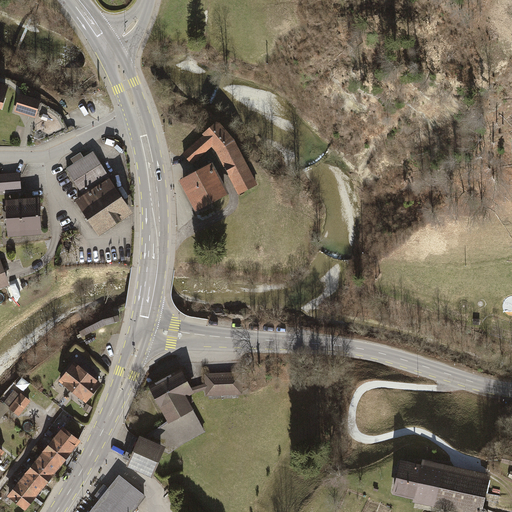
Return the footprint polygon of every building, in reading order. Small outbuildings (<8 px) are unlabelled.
[(39,102),(18,96),(13,113),(34,120),(39,102)] [(218,122),(180,154),(190,166),(213,148),(219,156),(238,196),(258,186),(237,143),(218,122)] [(63,170),(77,191),(104,174),(96,161),(90,152),(82,158),(78,151),(68,158),(72,164),(63,170)] [(179,183),(195,214),(228,197),(212,165),(179,183)] [(17,174),(0,174),(0,191),(18,191),(17,174)] [(107,178),(71,201),(90,231),(101,224),(104,229),(115,221),(129,213),(107,178)] [(39,201),(20,202),(21,233),(40,232),(39,201)] [(20,202),(2,203),(3,234),(21,233),(20,202)] [(0,260),(0,289),(9,286),(8,283),(0,260)] [(18,279),(8,283),(9,286),(13,298),(23,290),(18,279)] [(475,321),(472,322),(472,328),(481,328),(481,321),(478,321),(478,316),(475,316),(475,321)] [(116,317),(102,322),(79,333),(81,339),(105,327),(118,323),(116,317)] [(85,406),(98,386),(90,380),(76,371),(69,366),(58,383),(67,389),(64,392),(85,406)] [(150,387),(169,423),(191,411),(185,400),(193,396),(192,395),(190,390),(180,372),(150,387)] [(205,391),(205,399),(243,398),(243,377),(205,377),(205,386),(205,391)] [(205,386),(190,390),(192,395),(205,391),(205,386)] [(27,403),(19,396),(7,409),(16,417),(27,403)] [(72,420),(65,416),(61,421),(68,426),(72,420)] [(58,429),(49,441),(69,457),(78,445),(58,429)] [(136,438),(127,462),(151,472),(161,448),(142,441),(136,438)] [(49,441),(40,452),(59,468),(69,457),(49,441)] [(40,452),(30,464),(50,480),(59,468),(40,452)] [(416,466),(396,461),(388,496),(409,501),(408,504),(444,511),(479,511),(488,476),(417,460),(416,466)] [(30,464),(21,475),(41,491),(50,480),(30,464)] [(21,475),(11,487),(31,503),(41,491),(21,475)] [(114,476),(85,511),(132,511),(143,498),(114,476)] [(11,487),(2,499),(18,511),(24,511),(31,503),(11,487)]
